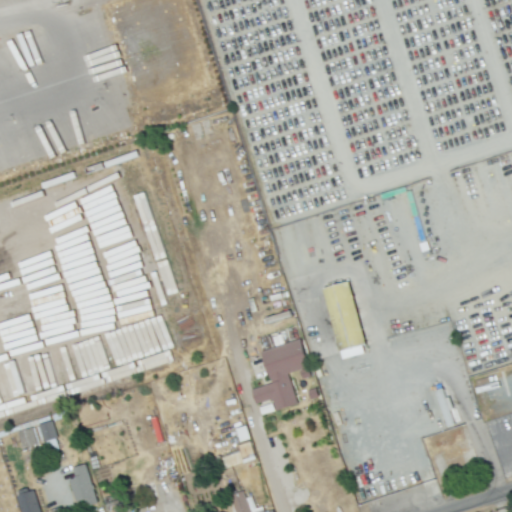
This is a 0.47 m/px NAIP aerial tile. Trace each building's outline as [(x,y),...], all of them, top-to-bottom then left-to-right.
[(347,358),(329,296),(355,289),(372,351),(347,358)] [(261,351),(270,384),(251,389),(255,403),(271,399),(274,411),(296,405),(287,373),(308,367),(301,340),(261,351)] [(36,426),(41,442),(57,437),(51,421),(36,426)] [(23,448),(36,442),(30,428),(17,433),(23,448)] [(231,472),(225,457),(243,452),(240,446),(252,441),(260,461),(231,472)] [(441,453),(463,445),(465,451),(476,448),(483,468),(452,479),(441,453)] [(95,511),(82,511),(72,480),(79,478),(76,468),(89,464),(104,509),(95,511)] [(26,511),(21,495),(38,489),(45,511),(26,511)] [(269,511),(237,511),(233,496),(247,491),(254,510),(267,506),(269,511)] [(111,511),(107,498),(127,492),(132,511),(111,511)]
